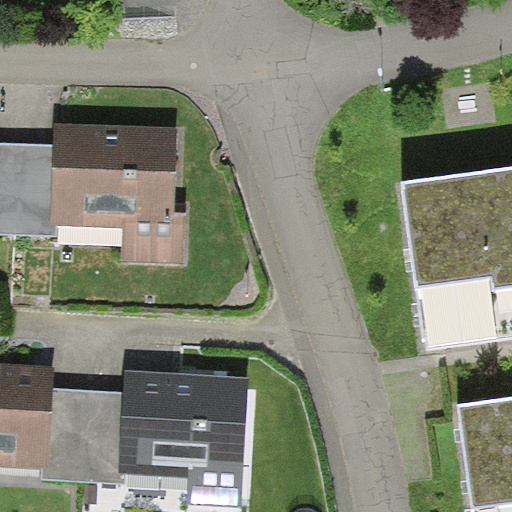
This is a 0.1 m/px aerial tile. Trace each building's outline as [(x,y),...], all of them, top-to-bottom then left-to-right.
[(157,147),(50,142),(50,161),(46,244),(152,249),(157,147)] [(0,241),(46,244),(50,161),(0,158),(0,241)] [(511,177),(403,192),(425,355),(511,343),(511,177)] [(0,480),(39,482),(42,411),(43,394),(0,392),(0,480)] [(228,400),(122,396),(121,414),(117,497),(224,502),(228,400)] [(511,511),(511,404),(460,411),(474,511),(511,511)] [(117,497),(121,414),(42,411),(39,482),(39,493),(117,497)]
